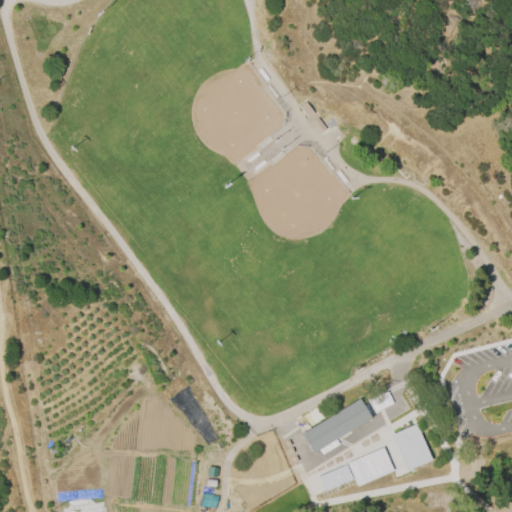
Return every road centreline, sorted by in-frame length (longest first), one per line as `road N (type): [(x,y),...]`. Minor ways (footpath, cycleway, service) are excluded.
road 1 (track): [(511,299),(445,209),(417,187),(340,161),(304,126),(262,61),(244,0)]
road 2 (track): [(0,371),(26,511)]
